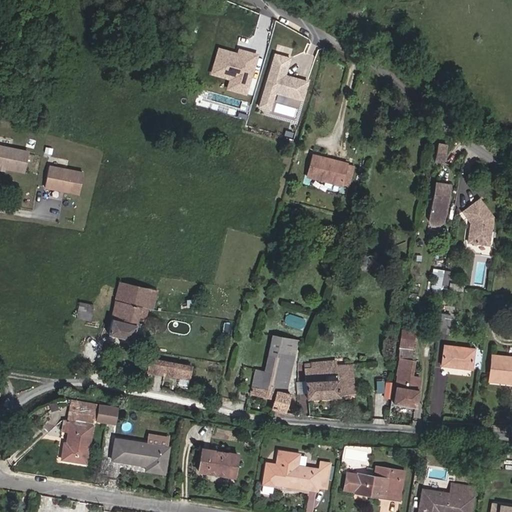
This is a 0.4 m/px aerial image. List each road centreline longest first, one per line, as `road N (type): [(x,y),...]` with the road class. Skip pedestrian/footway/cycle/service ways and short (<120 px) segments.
road 1 (residential): [(511,437),(387,434),(83,379)]
road 2 (track): [(511,169),(352,50),(246,0)]
road 3 (residential): [(0,474),(205,511)]
